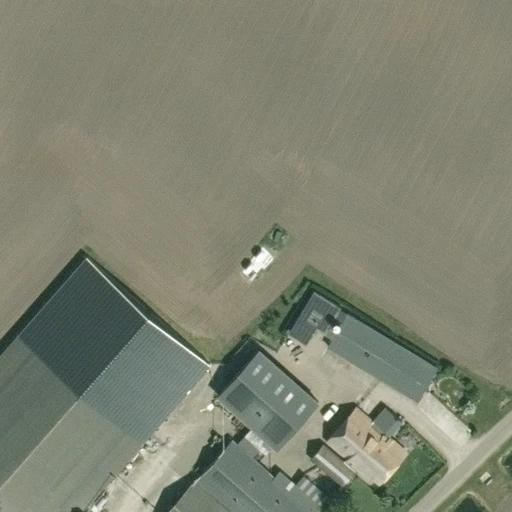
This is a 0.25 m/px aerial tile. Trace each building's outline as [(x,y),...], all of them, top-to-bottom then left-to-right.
[(291,337),(307,346),(319,322),(329,327),(341,305),(318,290),(291,337)] [(420,358),(421,356),(347,312),(327,346),(401,390),(413,396),(431,364),(420,358)] [(0,511),(79,511),(142,442),(20,335),(0,357),(0,511)] [(318,402),(259,349),(217,394),(277,448),(318,402)] [(355,409),(328,441),(347,458),(344,462),(322,445),(311,458),(342,484),(355,468),(377,486),(406,451),(388,436),(402,420),(385,406),(371,422),(355,409)] [(233,440),(168,511),(317,511),(321,508),(291,481),(285,487),(233,440)] [(376,509),(378,511),(397,511),(401,509),(389,497),(376,509)]
